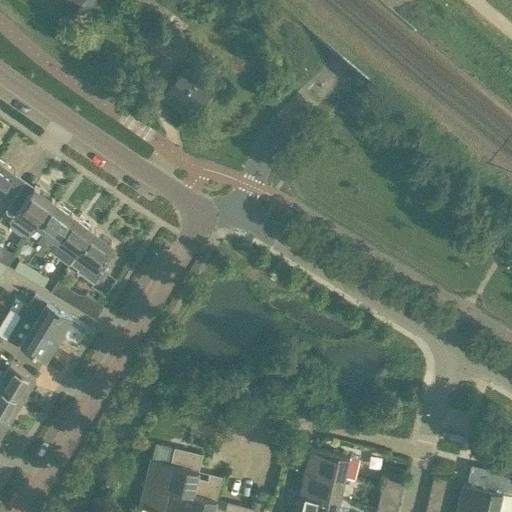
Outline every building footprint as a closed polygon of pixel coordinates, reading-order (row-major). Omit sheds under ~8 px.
[(92,0),(74,0),(86,9),(92,0)] [(152,24),(143,38),(166,54),(175,40),(152,24)] [(198,106),(211,87),(182,68),(164,94),(184,108),(189,100),(198,106)] [(11,198),(25,178),(14,171),(15,170),(0,158),(0,190),(11,198)] [(25,178),(11,198),(6,207),(7,208),(6,209),(6,210),(7,211),(9,213),(12,214),(13,212),(14,213),(10,218),(11,219),(10,221),(11,222),(13,226),(15,228),(18,231),(22,233),(28,234),(30,232),(31,233),(38,223),(55,199),(35,184),(35,185),(25,178)] [(38,223),(45,228),(37,240),(49,249),(58,237),(75,213),(55,199),(38,223)] [(58,237),(49,249),(59,256),(62,251),(72,259),(78,252),(95,228),(75,213),(58,237)] [(115,242),(95,228),(78,252),(72,259),(71,260),(79,266),(77,270),(94,283),(109,261),(105,257),(115,242)] [(34,268),(19,258),(14,267),(29,276),(34,268)] [(29,276),(44,285),(49,277),(34,268),(29,276)] [(58,278),(51,290),(96,317),(104,303),(85,292),(78,291),(58,278)] [(11,306),(59,335),(72,313),(35,291),(28,304),(16,297),(11,306)] [(59,335),(11,306),(5,315),(16,322),(8,334),(46,357),(59,335)] [(0,380),(23,395),(36,373),(0,351),(0,380)] [(0,410),(10,416),(23,395),(0,380),(0,410)] [(223,392),(200,387),(195,408),(218,414),(223,392)] [(0,432),(10,416),(0,410),(0,432)] [(191,425),(210,425),(210,413),(191,412),(191,425)] [(311,443),(311,444),(305,466),(350,477),(350,473),(346,472),(350,453),(311,443)] [(169,487),(211,498),(211,497),(216,498),(222,473),(209,470),(207,477),(192,473),(194,467),(198,468),(202,451),(173,444),(169,461),(151,457),(140,504),(164,509),(169,487)] [(385,474),(404,479),(406,469),(387,464),(385,474)] [(340,496),(344,480),(348,481),(350,477),(305,466),(301,486),(340,496)] [(431,483),(451,488),(453,478),(434,473),(431,483)] [(464,479),(459,501),(502,511),(503,508),(499,507),(504,489),(464,479)] [(335,511),(340,496),(301,486),(295,508),(313,511),(335,511)] [(169,487),(164,509),(163,511),(236,511),(238,502),(226,499),(225,506),(210,503),(211,498),(169,487)] [(377,505),(397,509),(399,502),(379,497),(377,505)] [(456,511),(502,511),(459,501),(456,511)] [(254,511),(256,507),(238,502),(236,511),(254,511)]
